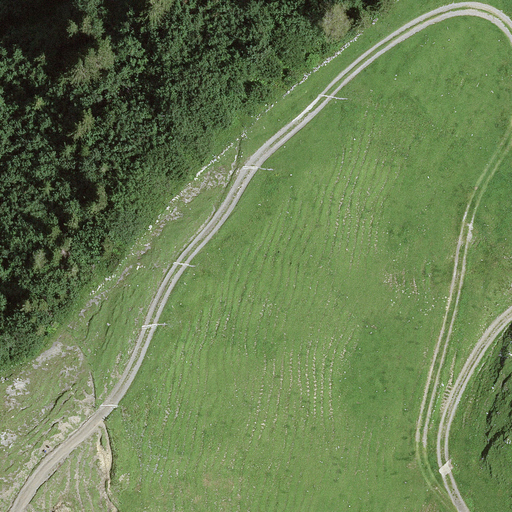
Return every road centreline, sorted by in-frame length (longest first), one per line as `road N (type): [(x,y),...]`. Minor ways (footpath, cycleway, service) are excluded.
road 1 (track): [(16,511),(49,462),(122,387),(181,261),(266,148),(391,40),(445,11),(483,10)]
road 2 (track): [(462,509),(429,477),(421,434),(472,204),(511,140)]
road 3 (track): [(511,312),(466,371),(445,419),(443,463),(463,511)]
